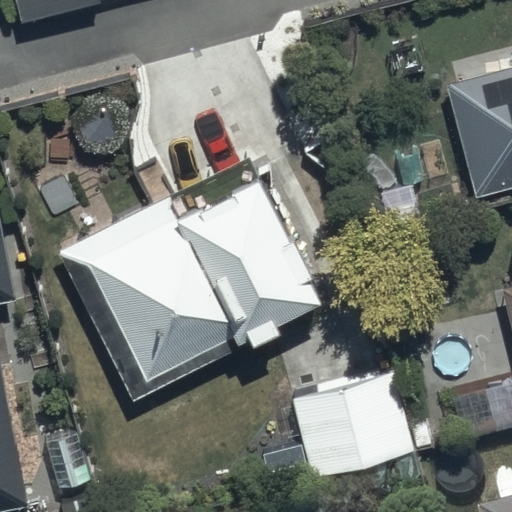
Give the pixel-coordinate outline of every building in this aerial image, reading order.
[(12,0),(14,8),(44,0),(12,0)] [(511,46),(443,60),(468,179),(511,169),(511,46)] [(89,239),(83,242),(143,359),(243,308),(248,317),(275,303),(271,295),(315,272),(301,244),(308,240),(290,205),(283,209),(250,145),(171,185),(166,175),(79,219),(89,239)] [(0,487),(25,483),(0,354),(0,288),(17,285),(0,196),(0,487)] [(511,236),(508,238),(511,252),(511,266),(495,270),(511,341),(511,236)] [(390,355),(287,382),(308,462),(411,435),(390,355)] [(501,504),(482,508),(482,511),(511,511),(511,464),(493,468),(501,504)]
